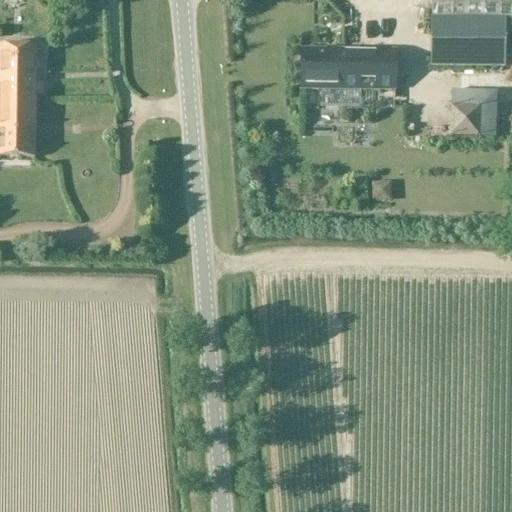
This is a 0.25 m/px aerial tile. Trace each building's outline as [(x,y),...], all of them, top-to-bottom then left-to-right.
[(430,0),(429,70),(503,71),(504,21),(511,21),(510,0),(430,0)] [(19,102),(34,102),(35,48),(0,47),(0,110),(19,111),(19,102)] [(299,52),(299,92),(393,93),(394,53),(358,53),(299,52)] [(494,141),(494,111),(478,111),(478,94),(450,93),(448,140),(494,141)] [(19,111),(0,110),(0,159),(33,160),(34,102),(19,102),(19,111)] [(460,205),(460,141),(372,140),(371,204),(460,205)]
